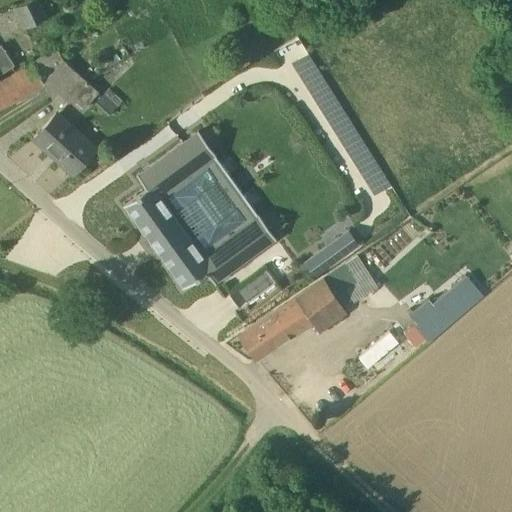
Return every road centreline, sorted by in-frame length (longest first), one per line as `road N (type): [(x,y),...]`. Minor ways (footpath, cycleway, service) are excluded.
road 1 (unclassified): [(284,400),(0,142)]
road 2 (track): [(388,511),(284,400)]
